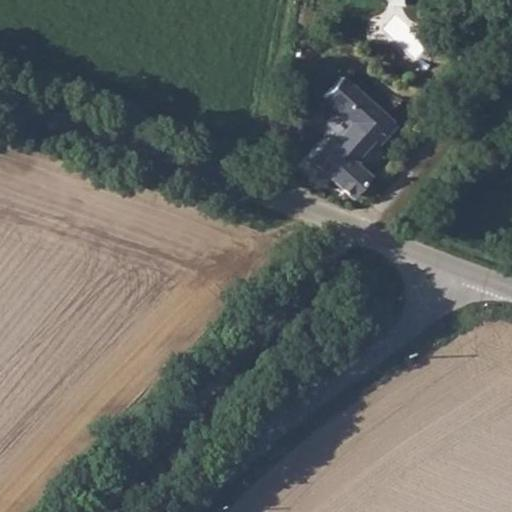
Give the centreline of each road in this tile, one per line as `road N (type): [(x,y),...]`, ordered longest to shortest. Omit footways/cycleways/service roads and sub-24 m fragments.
road 1 (unclassified): [(470,274),(357,225),(0,101)]
road 2 (unclassified): [(193,511),(263,437),(379,355),(470,274)]
